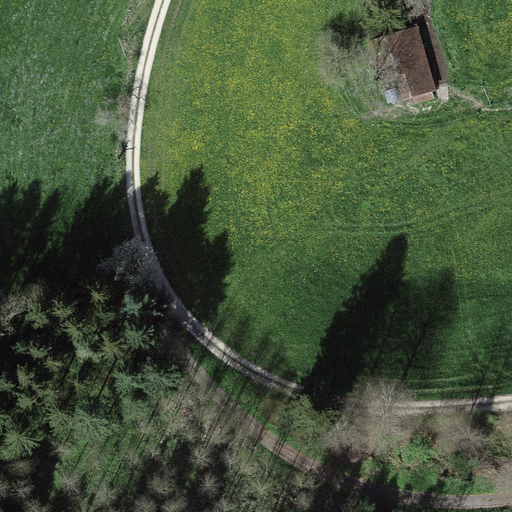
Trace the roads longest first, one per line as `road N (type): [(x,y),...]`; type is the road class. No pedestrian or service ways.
road 1 (track): [(162,0),(132,158),(148,264),(169,310),(253,373),(307,394),(436,410),(511,402)]
road 2 (track): [(511,495),(410,497),(315,468),(234,412),(175,340),(169,310)]
road 3 (track): [(352,0),(353,76),(379,117),(430,112)]
